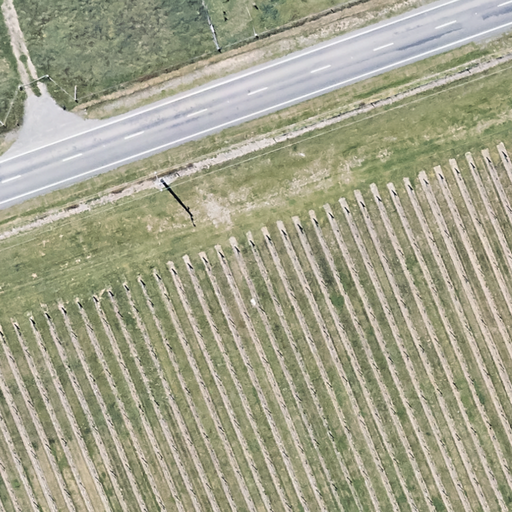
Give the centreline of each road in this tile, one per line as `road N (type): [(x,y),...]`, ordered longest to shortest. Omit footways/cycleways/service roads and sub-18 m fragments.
road 1 (track): [(511,114),(0,294)]
road 2 (primary): [(0,167),(473,0)]
